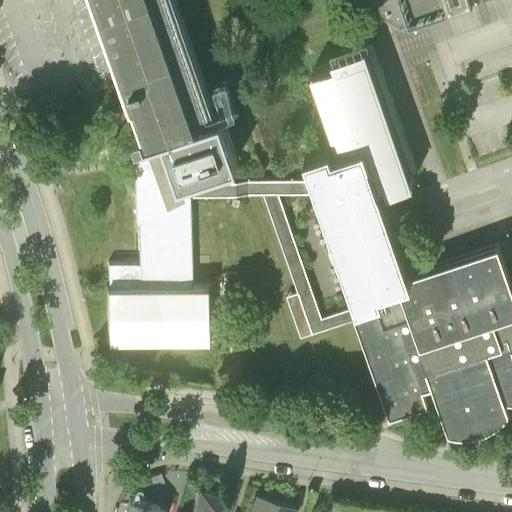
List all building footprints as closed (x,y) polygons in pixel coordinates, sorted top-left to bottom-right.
[(99,0),(120,59),(128,83),(143,127),(134,131),(137,140),(135,140),(135,153),(136,159),(136,189),(136,193),(136,196),(153,195),(192,194),(248,192),(264,192),(271,212),(297,290),(287,293),(301,335),(354,317),(383,402),(389,419),(428,406),(423,390),(427,389),(432,387),(448,437),(457,437),(465,437),(474,437),(483,434),(491,430),(499,425),(509,416),(511,415),(511,277),(510,278),(498,243),(411,274),(393,224),(391,216),(380,184),(383,184),(386,182),(388,189),(413,180),(366,43),(358,46),(341,51),(343,58),(339,60),(336,61),(311,69),(339,148),(333,150),(330,142),(305,151),(313,175),(306,177),(268,177),(247,178),(236,178),(230,161),(238,158),(221,110),(215,112),(212,113),(211,110),(172,0),(99,0)] [(457,0),(404,0),(410,17),(435,8),(450,3),(457,0)] [(155,245),(193,244),(192,194),(153,195),(155,234),(155,245)] [(153,195),(136,196),(137,199),(138,261),(118,261),(108,262),(108,285),(137,285),(148,285),(194,284),(210,283),(209,255),(202,255),(193,255),(193,244),(155,245),(155,234),(153,195)] [(210,283),(194,284),(148,285),(137,285),(106,285),(107,337),(107,339),(211,337),(210,283)] [(229,498),(200,489),(192,511),(227,511),(228,511),(232,499),(229,498)] [(291,511),(293,506),(259,495),(253,511),(291,511)] [(163,511),(165,509),(129,497),(124,511),(163,511)]
